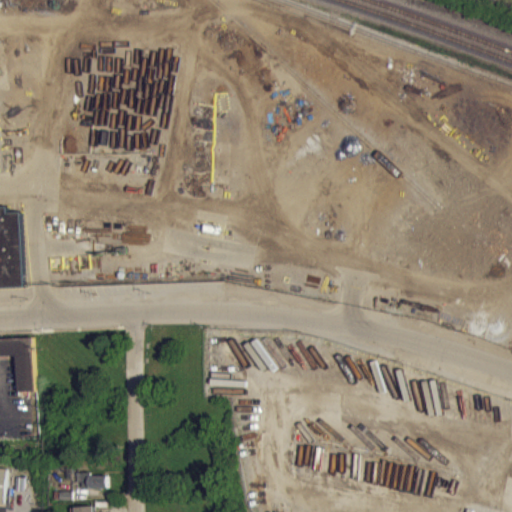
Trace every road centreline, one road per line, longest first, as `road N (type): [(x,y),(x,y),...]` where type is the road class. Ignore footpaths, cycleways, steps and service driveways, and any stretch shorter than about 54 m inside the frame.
road 1 (residential): [(0,313),(134,306),(319,321),(511,387)]
road 2 (residential): [(134,306),(139,511)]
